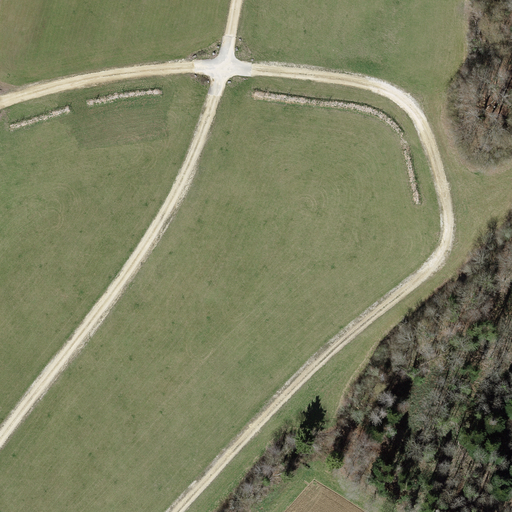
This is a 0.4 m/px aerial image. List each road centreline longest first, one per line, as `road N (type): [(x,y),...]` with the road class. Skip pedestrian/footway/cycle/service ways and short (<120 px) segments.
road 1 (track): [(176,511),(267,412),(440,256),(449,206),(422,120),(408,101),(368,80),(257,67),(110,73),(0,100)]
road 2 (track): [(0,439),(104,306),(181,187),(202,137),(236,0)]
